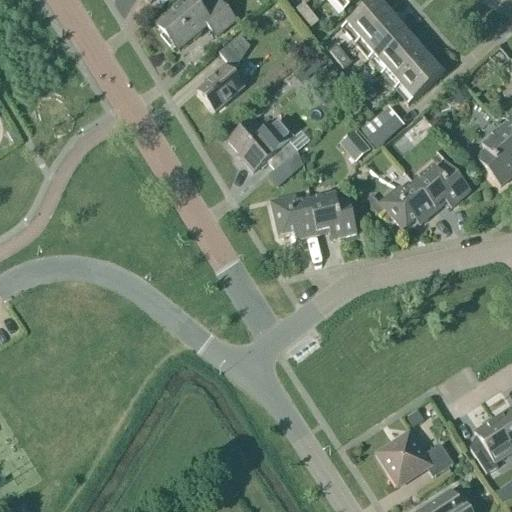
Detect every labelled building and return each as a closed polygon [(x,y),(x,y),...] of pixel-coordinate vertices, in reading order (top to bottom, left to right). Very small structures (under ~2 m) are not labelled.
[(204,18),(189,0),(188,0),(155,28),(177,54),(206,29),(215,40),(235,23),(220,5),(204,18)] [(337,0),(347,12),(360,0),(337,0)] [(377,2),(344,30),(358,46),(390,17),(377,2)] [(303,22),(311,16),(303,6),(296,13),(303,22)] [(311,16),(303,22),(310,31),(318,25),(311,16)] [(390,17),(358,46),(371,61),(403,32),(390,17)] [(417,48),(403,32),(371,61),(384,76),(417,48)] [(214,116),(243,91),(231,77),(249,50),(240,39),(219,57),(227,66),(211,80),(212,82),(197,95),(214,116)] [(336,64),(344,58),(336,48),(329,55),(336,64)] [(398,91),(430,63),(417,48),(384,76),(398,91)] [(318,51),(306,61),(315,73),(328,64),(318,51)] [(344,58),(336,64),(343,73),(351,67),(344,58)] [(443,78),(430,63),(398,91),(411,106),(443,78)] [(331,67),(322,75),(328,82),(337,74),(331,67)] [(361,95),(369,89),(361,80),(354,86),(361,95)] [(369,89),(361,95),(368,104),(376,98),(369,89)] [(461,89),(450,98),(457,106),(468,98),(461,89)] [(379,151),(407,127),(391,108),(363,133),(379,151)] [(501,132),(511,145),(511,112),(506,119),(510,124),(501,132)] [(239,160),(253,176),(266,165),(274,174),(296,155),(288,145),(292,143),(276,124),(262,136),(252,124),(228,145),(240,159),(239,160)] [(11,132),(6,135),(13,147),(19,144),(11,132)] [(511,145),(501,132),(481,149),(484,153),(475,161),(500,190),(511,179),(511,145)] [(355,165),(369,152),(353,134),(339,146),(355,165)] [(413,187),(437,214),(446,206),(451,212),(470,194),(445,166),(436,174),(433,170),(413,187)] [(419,229),(437,214),(413,187),(404,195),(399,190),(379,207),(403,234),(415,224),(419,229)] [(309,204),(317,239),(330,236),(331,243),(357,237),(348,200),(336,203),(335,198),(309,204)] [(317,239),(309,204),(297,207),(295,200),(270,206),(278,241),(294,237),(295,244),(317,239)] [(511,411),(493,424),(511,453),(511,411)] [(416,413),(406,420),(412,431),(423,424),(416,413)] [(494,467),(511,454),(511,453),(493,424),(474,436),(480,446),(470,453),(486,478),(497,471),(494,467)] [(423,459),(409,437),(377,458),(397,490),(426,472),(432,482),(453,468),(439,448),(423,459)] [(503,490),(495,495),(502,506),(509,501),(503,490)] [(461,511),(450,495),(424,511),(461,511)]
